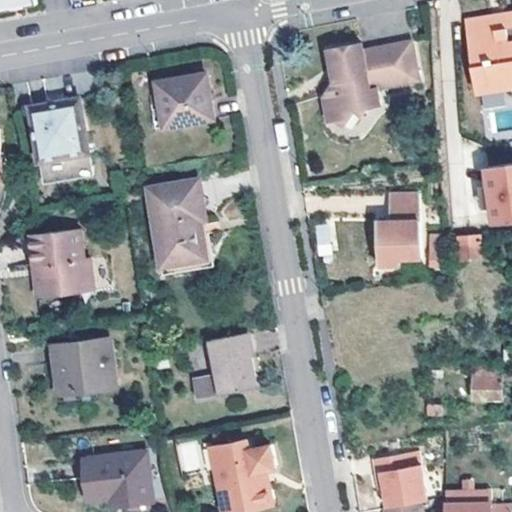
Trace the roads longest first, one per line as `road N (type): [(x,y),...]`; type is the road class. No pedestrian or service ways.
road 1 (residential): [(242,14),(327,511)]
road 2 (residential): [(0,55),(242,14)]
